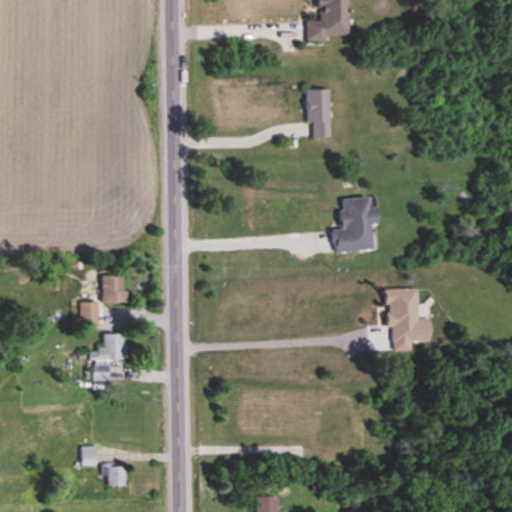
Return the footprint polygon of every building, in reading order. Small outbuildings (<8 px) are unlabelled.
[(304,39),(347,39),(346,0),(316,0),(317,20),(304,20),(304,39)] [(306,138),(328,138),(328,90),(306,90),(306,138)] [(338,199),(340,229),(331,230),(332,253),(372,250),(371,225),(375,225),(373,197),(338,199)] [(124,276),(101,276),(101,303),(124,303),(124,276)] [(384,329),(391,329),(391,351),(409,351),(409,342),(428,342),(428,320),(415,320),(416,290),(384,290),(384,329)] [(102,350),(87,350),(87,361),(124,361),(124,335),(102,335),(102,350)] [(349,402),(323,403),(324,462),(341,461),(341,446),(357,446),(357,432),(350,432),(349,402)] [(80,466),(94,466),(94,448),(80,448),(80,466)] [(107,477),(107,488),(123,488),(123,467),(101,467),(101,477),(107,477)] [(254,511),(276,511),(276,497),(254,497),(254,511)]
